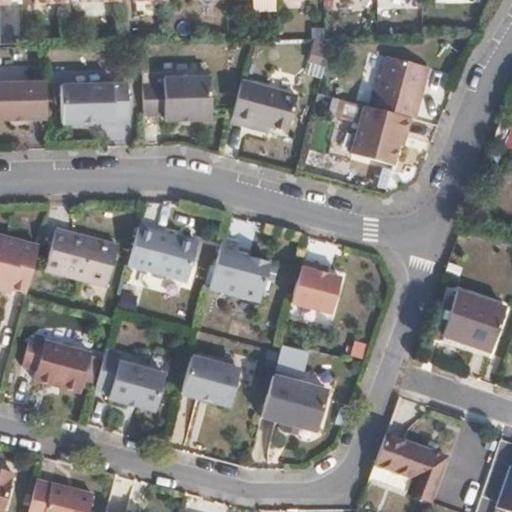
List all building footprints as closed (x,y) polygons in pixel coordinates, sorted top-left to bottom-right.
[(307,75),(325,76),(327,28),(310,28),(307,75)] [(410,116),(414,118),(419,102),(415,101),(426,65),(387,54),(373,106),(410,116)] [(139,79),(141,110),(161,110),(162,115),(208,114),(206,72),(160,73),(160,79),(139,79)] [(240,76),(229,117),(252,123),(254,117),(268,121),(286,126),(296,91),(240,76)] [(0,115),(42,114),(41,78),(0,79),(0,115)] [(110,114),(125,114),(124,78),(56,81),(58,119),(110,117),(110,114)] [(326,111),(353,118),(356,105),(329,98),(326,111)] [(373,106),(364,103),(350,150),(392,163),(398,143),(400,131),(405,133),(410,116),(373,106)] [(254,117),(252,123),(267,127),(268,121),(254,117)] [(195,238),(137,222),(126,262),(185,277),(195,238)] [(114,240),(68,228),(65,239),(50,236),(42,265),(105,282),(114,240)] [(23,289),(35,243),(0,233),(0,288),(6,290),(8,286),(23,289)] [(238,239),(221,235),(211,274),(262,287),(270,257),(235,248),(238,239)] [(317,261),(301,256),(290,300),(330,311),(341,274),(316,267),(317,261)] [(441,336),(489,352),(503,309),(457,292),(441,336)] [(78,390),(89,350),(27,334),(19,363),(33,367),(31,377),(78,390)] [(104,348),(93,387),(107,390),(107,396),(153,408),(163,370),(118,358),(119,352),(104,348)] [(189,353),(179,391),(228,403),(238,366),(189,353)] [(271,372),(260,414),(315,429),(326,386),(271,372)] [(383,434),(370,467),(412,482),(406,495),(426,504),(444,457),(383,434)] [(511,466),(497,507),(511,511),(511,466)] [(0,511),(1,511),(12,470),(0,467),(0,511)] [(36,477),(26,511),(87,511),(93,491),(36,477)]
